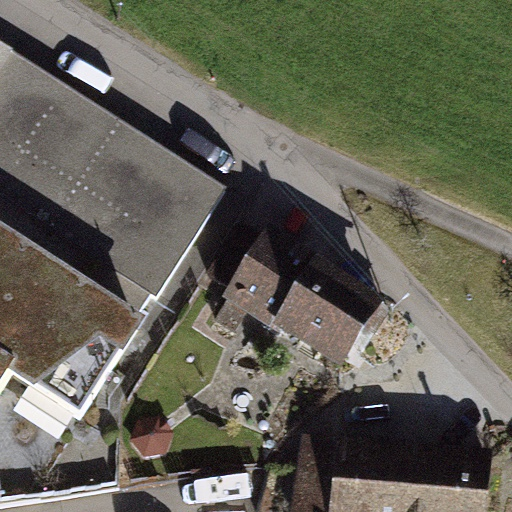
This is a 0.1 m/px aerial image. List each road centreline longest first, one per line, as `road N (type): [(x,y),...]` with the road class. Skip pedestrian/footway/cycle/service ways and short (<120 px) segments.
road 1 (residential): [(35,0),(67,31),(301,184),(511,403)]
road 2 (track): [(301,184),(348,174),(511,243)]
